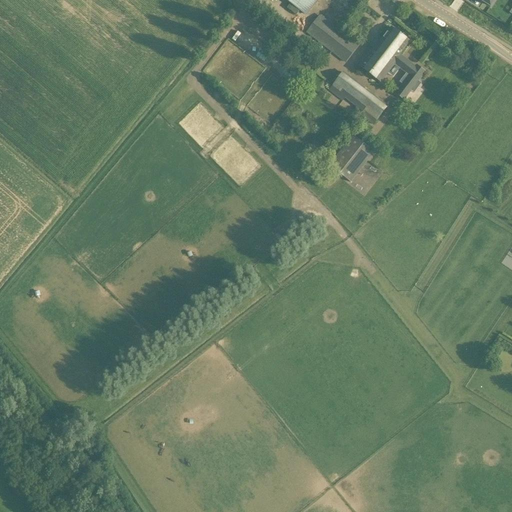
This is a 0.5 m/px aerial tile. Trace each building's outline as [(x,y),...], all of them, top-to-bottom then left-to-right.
[(286,0),(306,15),(317,0),(286,0)] [(359,46),(320,15),(306,33),(345,63),(359,46)] [(379,40),(359,66),(380,82),(387,73),(394,64),(399,68),(400,68),(404,71),(406,73),(409,75),(403,83),(402,84),(396,93),(404,99),(410,91),(411,90),(417,82),(418,81),(424,73),(425,72),(417,65),(416,67),(410,63),(406,59),(400,55),(410,42),(391,27),(380,41),(379,40)] [(329,91),(336,96),(350,77),(344,72),(329,91)] [(376,97),(362,116),(373,125),(387,106),(376,97)] [(351,182),(375,152),(353,135),(329,165),(351,182)]
